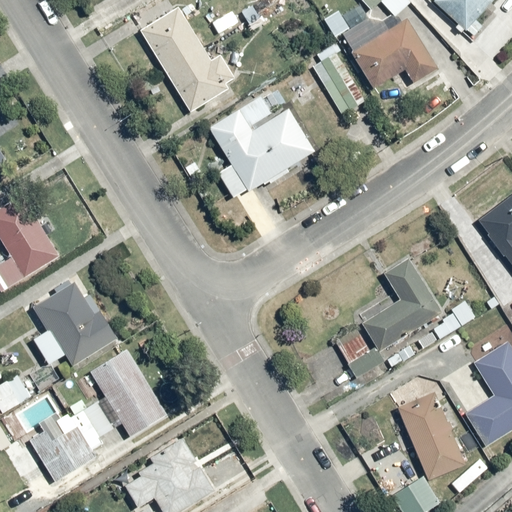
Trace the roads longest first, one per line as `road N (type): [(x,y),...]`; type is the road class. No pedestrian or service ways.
road 1 (residential): [(511,96),(406,182),(210,301)]
road 2 (residential): [(210,301),(24,0)]
road 3 (residential): [(337,511),(210,301)]
